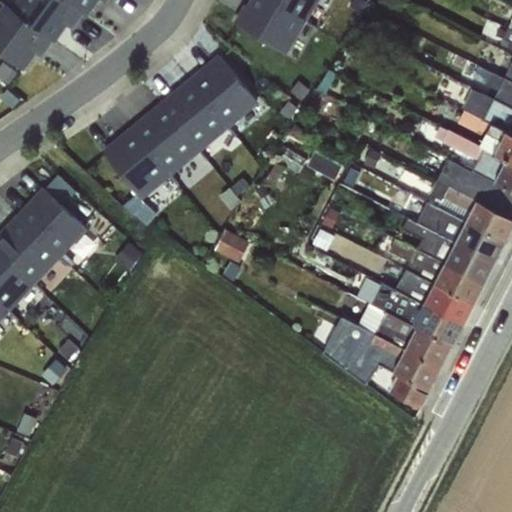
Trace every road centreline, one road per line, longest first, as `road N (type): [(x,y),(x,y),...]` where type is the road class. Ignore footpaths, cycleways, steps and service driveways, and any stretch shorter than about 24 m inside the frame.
road 1 (tertiary): [(511,291),(396,511)]
road 2 (residential): [(179,0),(122,59),(0,149)]
